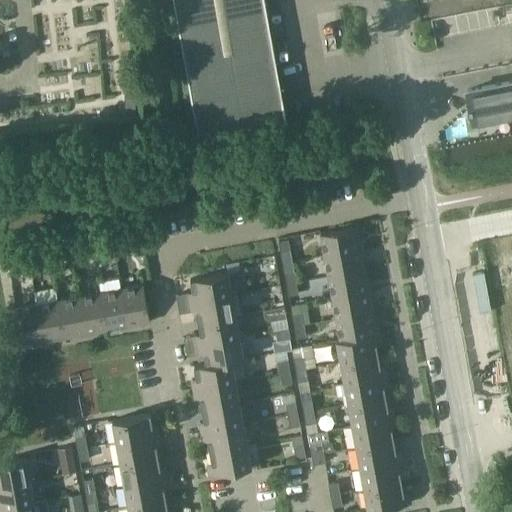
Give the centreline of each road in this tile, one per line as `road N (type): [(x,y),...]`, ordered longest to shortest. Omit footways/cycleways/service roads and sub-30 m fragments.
road 1 (residential): [(174,402),(161,261),(170,247),(386,205),(424,205)]
road 2 (tertiary): [(478,511),(424,205)]
road 3 (tertiary): [(424,205),(383,0)]
